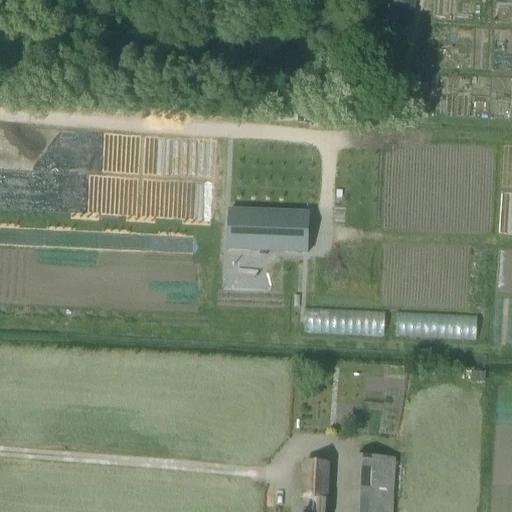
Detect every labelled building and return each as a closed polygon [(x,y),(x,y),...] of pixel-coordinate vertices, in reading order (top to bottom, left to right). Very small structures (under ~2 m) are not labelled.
[(269,213),(229,211),(227,251),(267,252),(269,213)] [(383,420),(383,410),(365,409),(364,419),(383,420)] [(340,421),(360,419),(359,410),(339,412),(340,421)] [(354,456),(350,511),(391,511),(395,458),(354,456)] [(307,511),(323,511),(325,501),(327,502),(328,464),(303,462),(300,500),(308,501),(307,511)]
